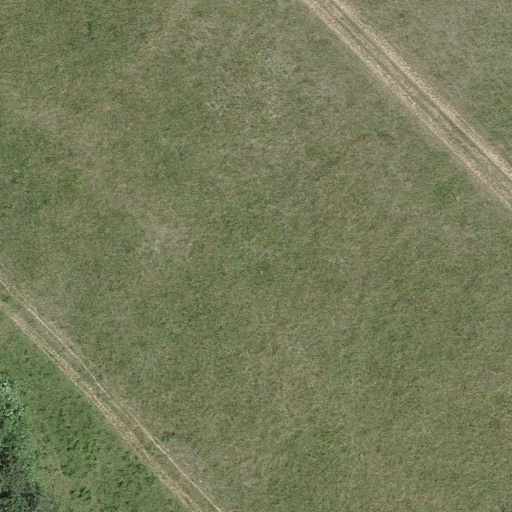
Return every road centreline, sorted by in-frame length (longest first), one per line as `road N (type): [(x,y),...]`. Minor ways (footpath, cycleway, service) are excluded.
road 1 (track): [(0,291),(213,511)]
road 2 (track): [(511,183),(336,0)]
